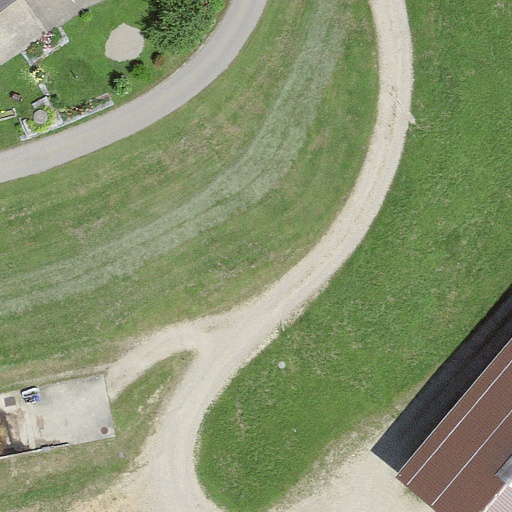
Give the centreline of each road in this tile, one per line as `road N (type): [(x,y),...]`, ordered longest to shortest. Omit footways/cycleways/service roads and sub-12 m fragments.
road 1 (track): [(392,0),(406,64),(380,190),(354,236),(299,300),(182,404),(162,472)]
road 2 (unclassified): [(0,162),(81,140),(188,87),(242,24),(249,0)]
